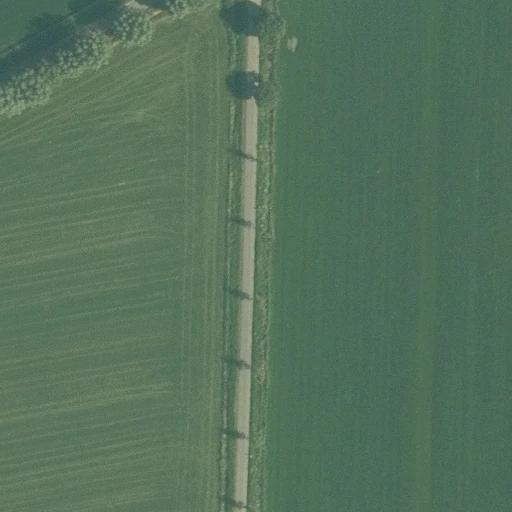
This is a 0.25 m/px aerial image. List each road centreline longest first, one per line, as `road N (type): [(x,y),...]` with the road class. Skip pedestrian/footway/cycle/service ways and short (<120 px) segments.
road 1 (unclassified): [(239,511),(254,0)]
road 2 (unclassified): [(149,0),(0,80)]
